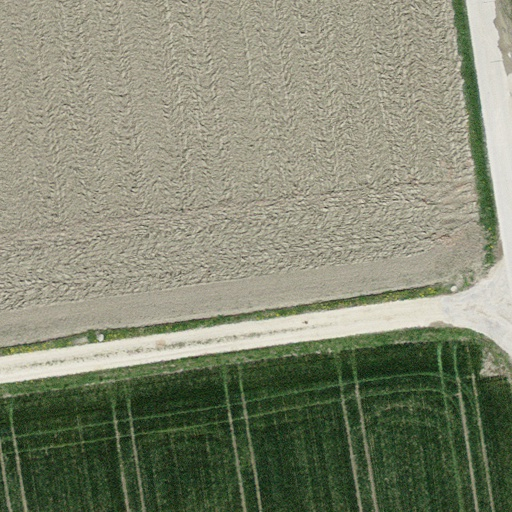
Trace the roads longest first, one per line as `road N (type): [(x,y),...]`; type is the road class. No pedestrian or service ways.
road 1 (track): [(0,381),(511,312)]
road 2 (residential): [(511,238),(476,0)]
